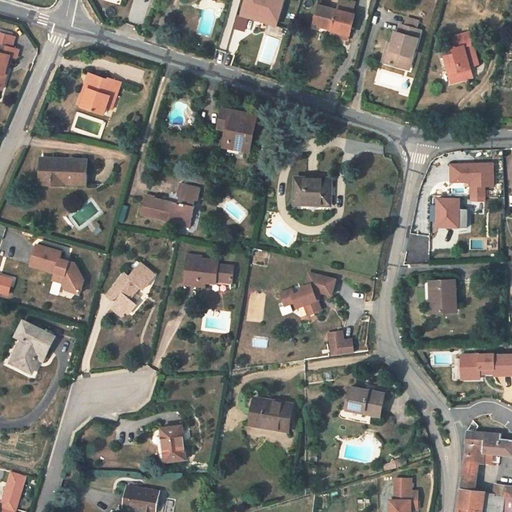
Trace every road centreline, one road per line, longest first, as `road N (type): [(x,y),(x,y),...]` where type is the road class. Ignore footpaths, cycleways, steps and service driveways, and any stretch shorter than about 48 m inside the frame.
road 1 (unclassified): [(417,140),(63,26)]
road 2 (residential): [(417,140),(384,329),(432,424)]
road 3 (residential): [(139,387),(71,412),(43,511)]
road 4 (residential): [(63,26),(0,172)]
